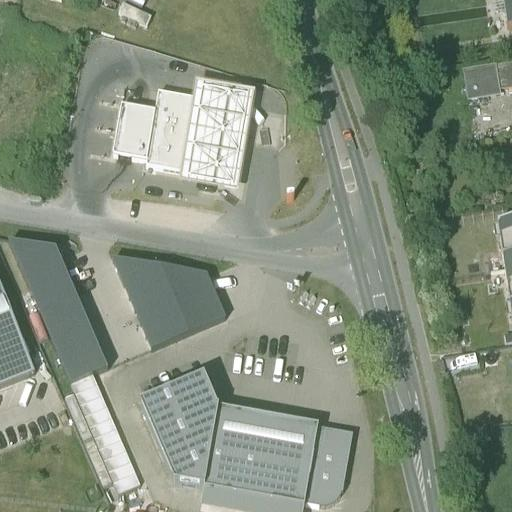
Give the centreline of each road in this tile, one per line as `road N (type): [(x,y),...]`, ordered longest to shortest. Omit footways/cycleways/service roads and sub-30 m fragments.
road 1 (residential): [(0,210),(283,255),(362,247)]
road 2 (tertiary): [(427,511),(362,247)]
road 3 (tertiary): [(362,247),(302,0)]
